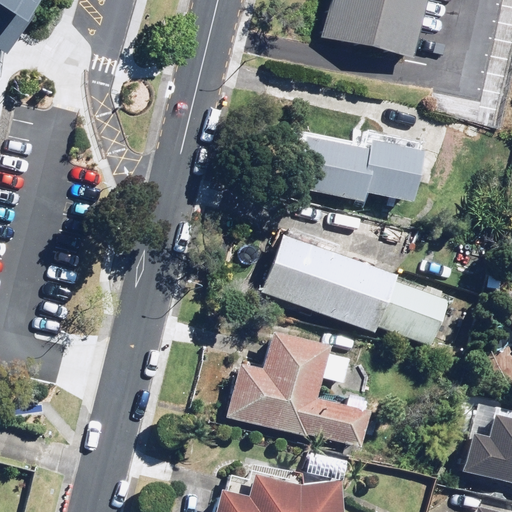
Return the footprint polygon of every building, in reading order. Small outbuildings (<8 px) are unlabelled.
[(0,0),(0,23),(15,0),(0,0)] [(328,0),(317,45),(405,67),(421,0),(328,0)] [(360,146),(305,134),(293,186),(364,203),(367,189),(412,200),(425,144),(364,130),(360,146)] [(447,302),(393,283),(395,276),(335,254),(338,244),(285,225),(261,291),(375,332),(377,328),(431,347),(447,302)] [(511,290),(501,295),(511,319),(511,290)] [(236,362),(224,417),(362,447),(370,409),(315,397),(319,380),(341,385),(347,358),(328,353),(329,347),(271,334),(263,368),(236,362)] [(468,431),(459,471),(511,484),(511,418),(496,415),(491,436),(468,431)] [(226,470),(214,511),(343,511),(341,480),(301,484),(255,472),(253,477),(226,470)]
